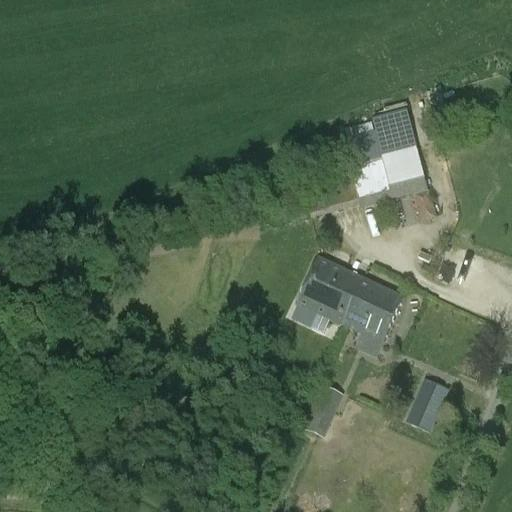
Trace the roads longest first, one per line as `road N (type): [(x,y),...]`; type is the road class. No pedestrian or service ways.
road 1 (unclassified): [(458,511),(511,371)]
road 2 (unclassified): [(123,511),(68,481),(0,472)]
